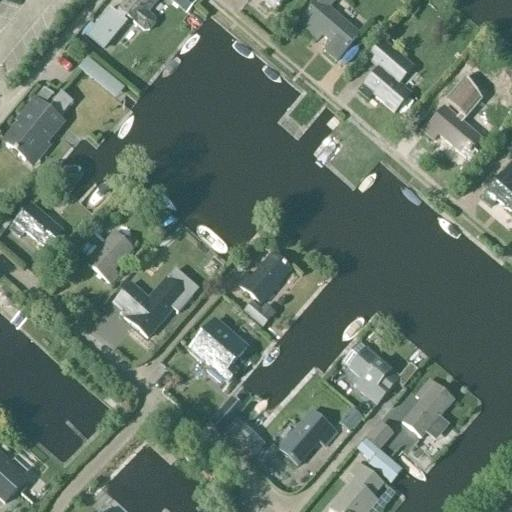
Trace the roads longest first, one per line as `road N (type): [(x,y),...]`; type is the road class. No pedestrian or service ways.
road 1 (track): [(511,256),(209,0)]
road 2 (unclassified): [(154,399),(0,264)]
road 3 (unclassified): [(285,511),(154,399)]
road 4 (unclassified): [(97,0),(0,115)]
road 5 (unclassified): [(154,399),(54,511)]
